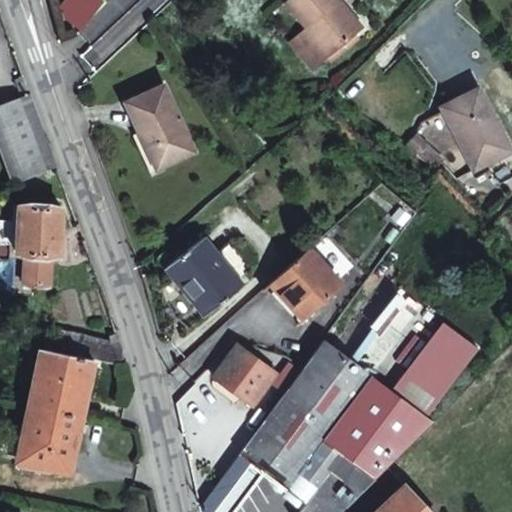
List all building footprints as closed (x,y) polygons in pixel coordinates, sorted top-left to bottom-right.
[(345,0),(295,0),(291,4),(314,27),(310,31),(335,56),(361,30),(337,9),(345,0)] [(346,0),(345,0),(337,9),(361,30),(370,22),(346,0)] [(316,75),(335,56),(310,31),(291,50),(316,75)] [(156,172),(192,157),(164,90),(128,103),(156,172)] [(508,155),(476,91),(439,109),(470,173),(508,155)] [(0,109),(0,139),(14,183),(16,184),(58,171),(31,99),(0,109)] [(50,258),(46,258),(61,259),(63,211),(15,209),(15,225),(0,224),(0,241),(14,242),(19,243),(18,257),(23,257),(22,287),(49,288),(50,258)] [(192,314),(233,279),(194,233),(156,266),(192,314)] [(292,249),(257,282),(294,320),(327,284),(292,249)] [(404,450),(433,421),(314,336),(288,372),(274,392),(194,503),(197,511),(220,511),(253,469),(278,487),(294,471),(314,490),(295,511),(330,511),(395,443),(404,450)] [(238,404),(262,372),(225,345),(201,376),(238,404)] [(31,346),(8,464),(70,475),(92,358),(31,346)] [(279,365),(264,384),(274,392),(288,372),(279,365)] [(420,511),(402,493),(380,511),(420,511)]
